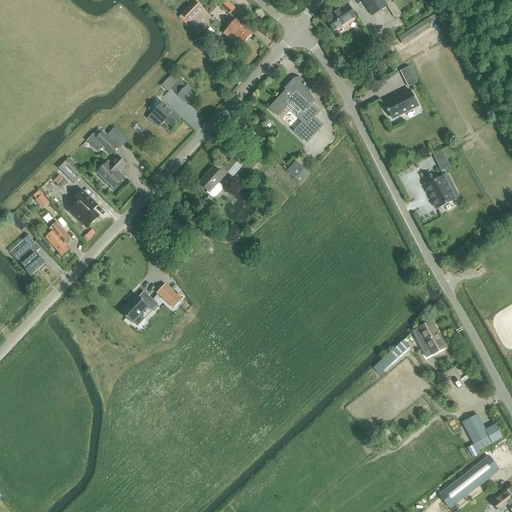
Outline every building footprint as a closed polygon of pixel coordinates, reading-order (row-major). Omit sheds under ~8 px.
[(180,14),(181,15),(179,18),(186,24),(188,22),(189,23),(203,9),(194,0),(180,14)] [(223,0),(219,5),(229,15),(235,9),(224,0),(223,0)] [(361,0),(372,16),(387,6),(382,0),(361,0)] [(326,21),(333,32),(355,18),(347,4),(345,5),(344,3),(337,7),(339,9),(332,14),(334,16),(326,21)] [(431,23),(428,18),(398,37),(404,46),(430,28),(428,25),(431,23)] [(252,34),(235,20),(227,30),(223,34),(235,44),(238,40),(243,44),(252,34)] [(207,38),(211,42),(222,31),(217,27),(207,38)] [(414,76),(409,67),(400,71),(404,80),(414,76)] [(161,85),(167,91),(171,87),(181,97),(189,90),(179,80),(177,81),(175,79),(179,75),(173,69),(169,73),(171,74),(161,85)] [(404,80),(408,87),(417,83),(414,76),(404,80)] [(270,109),(278,116),(295,97),(306,107),(298,116),(307,124),(298,134),(307,143),(322,126),(314,118),(319,112),(311,104),(313,102),(312,100),(313,99),(310,95),(305,86),(306,85),(304,83),(303,84),(302,80),(301,79),(299,78),(296,78),(294,79),(292,80),(293,81),(285,89),(287,90),(270,109)] [(196,95),(190,90),(182,99),(187,104),(196,95)] [(417,106),(410,91),(385,103),(388,110),(387,110),(388,113),(389,112),(392,119),(417,106)] [(165,120),(172,127),(179,119),(162,103),(151,114),(162,124),(165,120)] [(114,129),(106,137),(111,141),(118,133),(114,129)] [(96,139),(111,154),(118,147),(111,141),(106,137),(102,132),(96,139)] [(245,180),(266,157),(259,149),(251,157),(245,165),(245,166),(235,177),(240,182),(239,183),(242,186),(246,181),(245,180)] [(75,153),(66,161),(72,167),(80,158),(75,153)] [(117,171),(119,169),(120,171),(126,165),(117,156),(110,164),(108,163),(97,173),(114,189),(124,178),(117,171)] [(223,168),(232,177),(243,165),(234,156),(223,168)] [(437,165),(441,172),(450,167),(446,160),(437,165)] [(65,161),(58,168),(74,183),(81,176),(65,161)] [(310,174),(296,161),(286,172),(301,185),(310,174)] [(199,184),(215,198),(222,190),(222,186),(218,183),(224,177),(213,168),(199,184)] [(425,185),(437,209),(455,200),(443,176),(425,185)] [(63,179),(57,185),(62,189),(67,183),(63,179)] [(76,204),(69,211),(87,229),(99,216),(92,210),(97,205),(82,190),(72,200),(76,204)] [(42,196),(36,201),(39,205),(41,203),(44,207),(48,203),(42,196)] [(15,215),(11,219),(16,225),(21,221),(15,215)] [(69,249),(64,243),(70,238),(56,223),(49,229),(52,232),(46,238),(61,256),(69,249)] [(92,229),(84,237),(88,241),(96,233),(92,229)] [(27,245),(14,257),(30,275),(44,263),(35,253),(40,249),(28,236),(23,240),(27,245)] [(137,250),(121,266),(138,281),(150,269),(143,263),(147,259),(137,250)] [(165,285),(157,294),(166,302),(170,298),(177,305),(182,300),(165,285)] [(136,295),(120,312),(132,324),(133,323),(137,327),(144,320),(140,316),(148,307),(152,311),(157,305),(144,292),(139,297),(136,295)] [(430,323),(413,332),(426,358),(441,350),(438,344),(440,343),(430,323)] [(411,350),(403,342),(378,365),(385,373),(411,350)] [(480,450),(502,437),(496,424),(485,430),(477,416),(462,423),(474,445),(467,448),(473,458),(482,453),(480,450)] [(489,457),(440,496),(450,508),(479,485),(499,469),(489,457)] [(503,495),(493,503),(499,511),(507,505),(511,511),(511,488),(503,495)]
